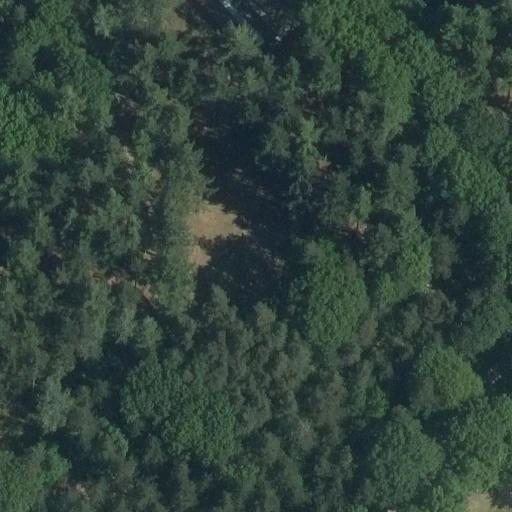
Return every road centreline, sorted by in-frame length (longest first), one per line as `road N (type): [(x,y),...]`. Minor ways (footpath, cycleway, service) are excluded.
road 1 (track): [(267,0),(511,249)]
road 2 (track): [(424,511),(511,358)]
